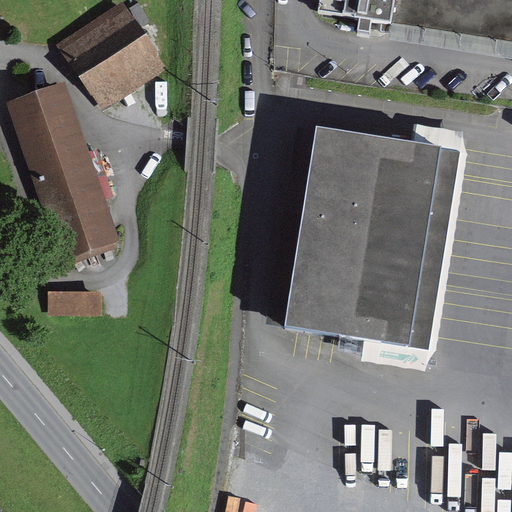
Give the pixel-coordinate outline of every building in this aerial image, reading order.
[(511,0),(313,0),(310,23),(511,56),(511,0)] [(120,14),(66,49),(101,103),(155,68),(120,14)] [(112,246),(62,96),(16,111),(66,261),(112,246)] [(458,162),(311,137),(277,341),(424,366),(458,162)] [(94,302),(49,301),(49,317),(94,318),(94,302)]
